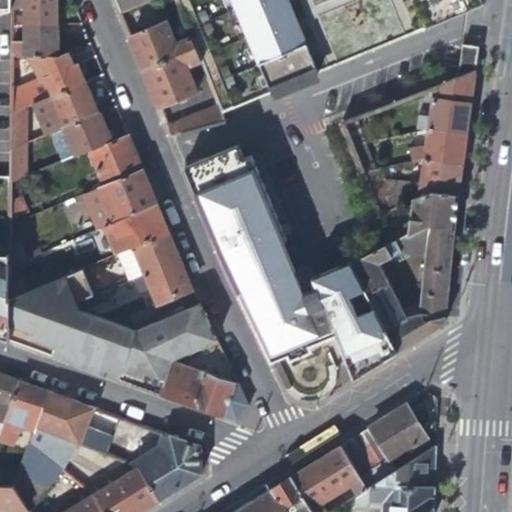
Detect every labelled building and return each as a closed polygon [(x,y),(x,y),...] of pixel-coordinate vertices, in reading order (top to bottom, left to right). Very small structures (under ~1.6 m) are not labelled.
[(24,2),(24,19),(55,19),(54,0),(8,0),(9,3),(24,2)] [(149,0),(151,6),(157,20),(166,17),(181,11),(176,0),(149,0)] [(218,110),(483,1),(483,0),(176,0),(181,11),(188,31),(192,42),(199,60),(216,103),(218,110)] [(175,37),(166,17),(157,20),(141,27),(130,31),(142,62),(192,42),(188,31),(175,37)] [(8,52),(42,51),(55,51),(55,31),(55,19),(24,19),(8,20),(8,30),(23,30),(23,37),(8,37),(8,52)] [(199,60),(192,42),(142,62),(157,99),(158,101),(196,86),(188,65),(199,60)] [(456,77),(474,71),(477,46),(470,45),(460,44),(456,77)] [(23,102),(49,92),(83,77),(77,63),(75,58),(70,59),(65,47),(55,51),(42,51),(49,68),(8,85),(8,108),(23,102)] [(417,125),(428,126),(465,131),(470,99),(474,71),(456,77),(434,86),(430,113),(419,111),(417,125)] [(69,121),(96,110),(91,96),(83,77),(49,92),(57,113),(62,124),(69,121)] [(23,122),(23,102),(8,108),(7,128),(23,122)] [(202,107),(206,120),(220,116),(218,110),(216,103),(202,107)] [(202,107),(181,113),(185,126),(206,120),(202,107)] [(57,158),(86,146),(109,137),(102,121),(97,110),(96,110),(69,121),(62,124),(46,131),(57,158)] [(185,126),(181,113),(165,118),(170,130),(185,126)] [(340,121),(349,143),(362,140),(365,139),(355,115),(340,121)] [(7,146),(23,140),(23,122),(7,128),(7,146)] [(428,126),(423,156),(461,161),(463,144),(465,131),(428,126)] [(86,146),(101,179),(140,163),(133,146),(126,130),(109,137),(86,146)] [(389,354),(395,350),(352,258),(351,256),(309,271),(314,282),(301,287),(279,235),(290,230),(256,147),(242,153),(236,139),(183,161),(217,245),(223,242),(225,246),(229,255),(223,258),(225,263),(270,355),(319,330),(316,323),(322,321),(328,318),(354,375),(389,354)] [(22,172),(23,140),(7,146),(7,171),(7,178),(22,172)] [(372,165),(362,140),(349,143),(359,168),(372,165)] [(395,206),(410,200),(433,190),(458,193),(459,176),(461,161),(423,156),(419,182),(399,179),(395,206)] [(113,216),(117,214),(155,198),(148,182),(140,163),(101,179),(97,180),(113,216)] [(375,165),(372,165),(359,168),(368,191),(383,185),(375,165)] [(410,200),(406,232),(427,222),(454,225),(456,203),(458,193),(433,190),(410,200)] [(7,196),(6,217),(22,211),(15,193),(7,196)] [(117,214),(130,242),(132,242),(167,227),(160,211),(155,198),(117,214)] [(377,213),(389,240),(398,236),(386,210),(377,213)] [(427,222),(406,232),(398,236),(389,240),(352,258),(395,350),(444,321),(447,291),(452,245),(454,225),(427,222)] [(143,271),(179,256),(171,238),(167,227),(132,242),(143,271)] [(6,242),(6,260),(25,252),(17,237),(6,242)] [(132,276),(134,275),(143,271),(132,242),(130,242),(120,247),(132,276)] [(149,300),(157,317),(198,301),(194,292),(188,279),(179,256),(143,271),(150,288),(154,299),(149,300)] [(73,300),(91,292),(79,263),(6,294),(5,335),(89,366),(160,391),(172,356),(205,342),(215,337),(198,301),(157,317),(132,326),(80,307),(76,306),(73,300)] [(141,293),(150,288),(143,271),(134,275),(141,293)] [(95,301),(91,292),(73,300),(76,306),(80,307),(95,301)] [(207,347),(218,342),(215,337),(205,342),(207,347)] [(190,362),(172,356),(160,391),(189,402),(234,418),(248,404),(236,379),(196,364),(198,361),(192,358),(190,362)] [(0,396),(11,400),(18,378),(0,371),(0,396)] [(18,423),(35,428),(37,422),(48,389),(29,382),(18,378),(11,400),(7,411),(4,418),(0,430),(0,436),(7,439),(11,440),(18,423)] [(80,440),(92,405),(48,389),(37,422),(51,428),(74,438),(80,440)] [(0,409),(7,411),(11,400),(0,396),(0,409)] [(368,425),(382,447),(388,456),(394,466),(428,444),(413,421),(402,403),(368,425)] [(51,428),(37,422),(35,428),(30,439),(44,451),(60,464),(74,438),(51,428)] [(157,450),(136,463),(156,497),(200,470),(199,444),(179,437),(168,432),(164,445),(157,450)] [(0,470),(0,458),(7,439),(0,436),(0,483),(15,484),(19,472),(0,470)] [(28,506),(60,464),(44,451),(30,439),(19,472),(15,484),(26,505),(28,506)] [(383,511),(430,511),(431,495),(433,454),(434,441),(428,444),(394,466),(366,484),(355,491),(353,492),(354,501),(383,501),(382,511),(383,511)] [(354,466),(339,443),(319,455),(288,475),(310,511),(321,511),(326,509),(320,499),(348,482),(355,491),(366,484),(354,466)] [(382,447),(372,454),(377,463),(388,456),(382,447)] [(372,454),(354,466),(366,484),(394,466),(388,456),(377,463),(372,454)] [(136,463),(91,491),(104,511),(131,511),(137,509),(147,503),(156,497),(136,463)] [(310,511),(288,475),(274,483),(252,497),(227,511),(310,511)] [(0,504),(4,504),(26,505),(15,484),(0,483),(0,504)] [(30,510),(30,511),(104,511),(91,491),(58,511),(41,511),(38,506),(30,510)] [(341,508),(354,501),(353,492),(344,498),(338,502),(341,508)]
